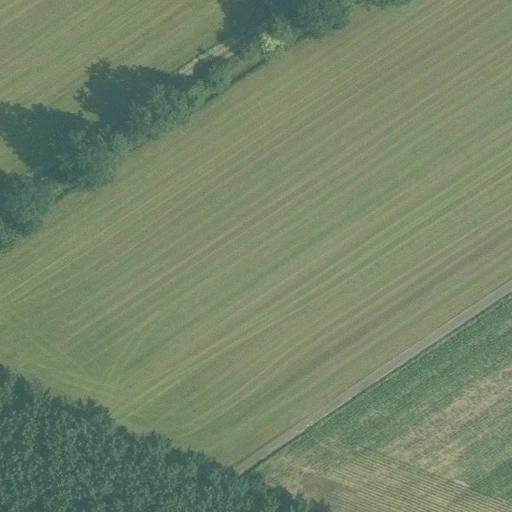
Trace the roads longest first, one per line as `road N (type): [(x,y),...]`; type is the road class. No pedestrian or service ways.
road 1 (track): [(511,286),(205,496),(196,511)]
road 2 (tertiary): [(0,450),(142,511)]
